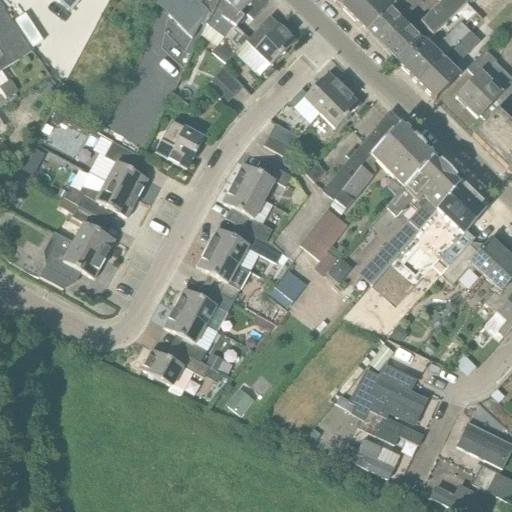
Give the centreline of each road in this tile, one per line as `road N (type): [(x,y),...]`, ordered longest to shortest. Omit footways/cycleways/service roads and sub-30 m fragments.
road 1 (residential): [(334,37),(232,142),(129,328),(100,338),(82,334),(0,288)]
road 2 (tertiary): [(511,201),(334,37)]
road 3 (residential): [(411,492),(459,389),(485,377),(511,347)]
